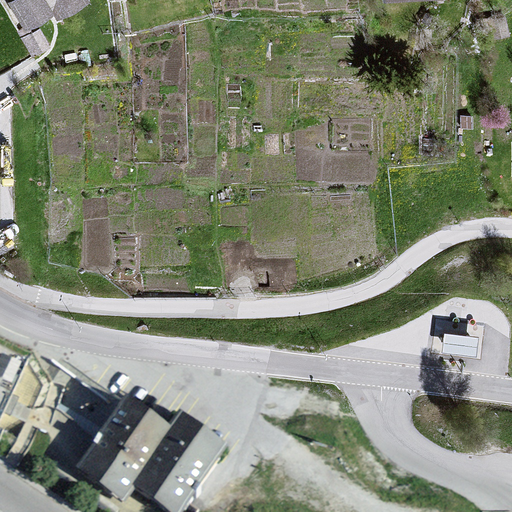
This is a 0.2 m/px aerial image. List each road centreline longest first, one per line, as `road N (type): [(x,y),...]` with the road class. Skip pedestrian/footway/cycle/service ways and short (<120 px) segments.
road 1 (residential): [(0,288),(64,303),(193,313),(345,297),(455,231),(511,231)]
road 2 (tertiary): [(511,396),(196,355),(53,327),(0,301)]
